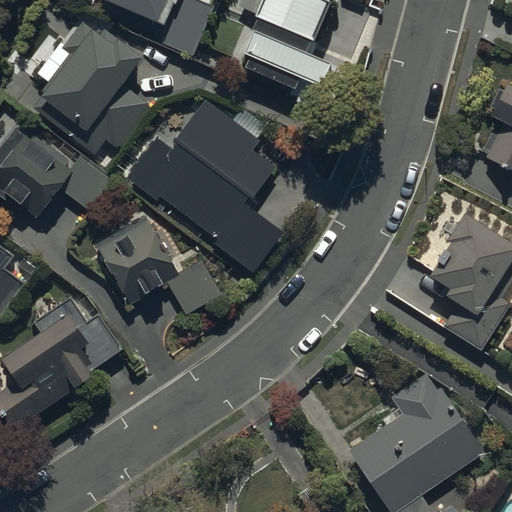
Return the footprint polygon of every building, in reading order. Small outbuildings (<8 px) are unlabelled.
[(193,49),(213,0),(112,0),(111,4),(163,27),(160,34),(193,49)] [(258,0),(249,23),(253,25),(243,48),(247,50),(243,61),(291,81),(296,70),(319,79),(328,57),(304,48),(309,37),(311,37),(326,0),(258,0)] [(51,76),(32,104),(94,152),(106,136),(120,146),(153,103),(125,81),(143,57),(123,42),(125,39),(105,23),(99,31),(83,19),(43,70),(51,76)] [(511,97),(505,94),(489,125),(502,132),(499,139),(492,136),(483,155),(486,156),(483,162),(511,176),(511,97)] [(114,180),(80,155),(74,163),(27,128),(33,120),(2,96),(0,98),(0,197),(20,213),(25,207),(42,219),(63,191),(90,211),(114,180)] [(156,135),(127,175),(157,197),(161,192),(217,233),(213,239),(256,270),(285,230),(247,203),(275,164),(253,149),(261,137),(254,132),(263,121),(240,105),(231,117),(205,98),(170,145),(156,135)] [(511,268),(511,254),(490,240),(501,224),(481,211),(471,226),(448,212),(427,245),(443,255),(445,251),(450,254),(428,288),(449,301),(444,310),(454,316),(443,333),(480,357),(511,309),(493,298),(511,268)] [(177,273),(146,218),(122,232),(119,227),(92,243),(132,312),(171,289),(188,318),(223,298),(200,259),(177,273)] [(10,251),(0,243),(0,305),(21,277),(1,263),(10,251)] [(87,317),(71,293),(36,316),(46,330),(2,359),(15,378),(0,387),(0,403),(14,425),(74,385),(76,388),(95,376),(90,368),(122,346),(98,310),(87,317)] [(429,511),(421,501),(482,461),(441,394),(439,396),(427,379),(394,402),(399,410),(381,422),(387,431),(350,457),(388,511),(452,511),(451,511),(429,511)]
